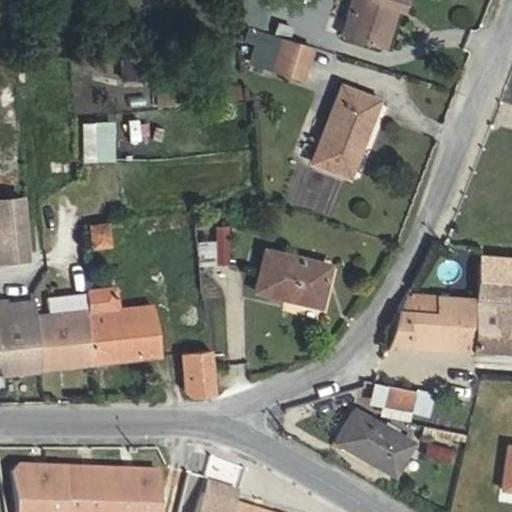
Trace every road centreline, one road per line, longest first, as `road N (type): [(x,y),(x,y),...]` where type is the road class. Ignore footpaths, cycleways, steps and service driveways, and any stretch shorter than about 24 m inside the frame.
road 1 (residential): [(216,427),(244,400),(322,374),(355,349),(429,227),(511,20)]
road 2 (tertiary): [(216,427),(0,422)]
road 3 (tertiary): [(378,511),(216,427)]
road 4 (unknown): [(355,349),(511,359)]
